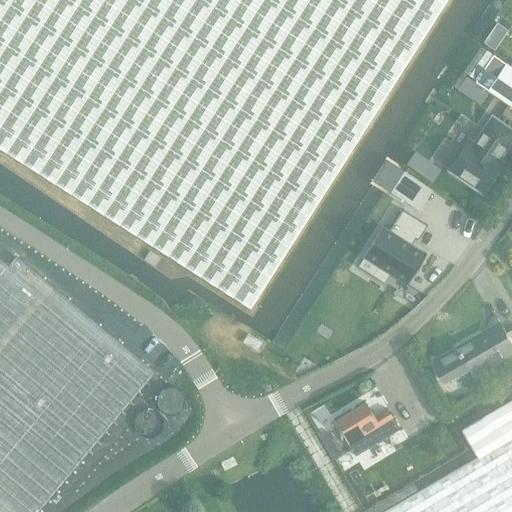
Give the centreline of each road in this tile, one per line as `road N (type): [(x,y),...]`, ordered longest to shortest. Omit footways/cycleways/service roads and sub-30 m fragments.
road 1 (unclassified): [(232,431),(390,341),(460,275),(511,200)]
road 2 (unclassified): [(232,431),(190,355),(150,315),(0,218)]
road 3 (unclassified): [(107,511),(232,431)]
